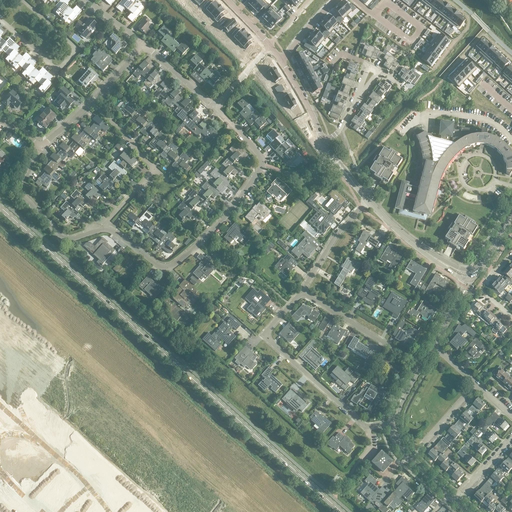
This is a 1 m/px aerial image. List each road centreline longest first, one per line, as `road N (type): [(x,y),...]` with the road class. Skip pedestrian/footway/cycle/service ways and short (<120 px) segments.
road 1 (secondary): [(341,511),(0,206)]
road 2 (residential): [(396,423),(369,427),(264,333),(301,293)]
road 3 (residential): [(165,268),(200,242),(259,169),(256,150),(214,107)]
road 4 (residential): [(0,18),(62,67),(75,45),(21,0)]
road 5 (residential): [(104,224),(65,238),(30,202),(21,187),(42,145)]
road 6 (residential): [(420,365),(301,293)]
road 7 (residential): [(471,281),(368,201)]
